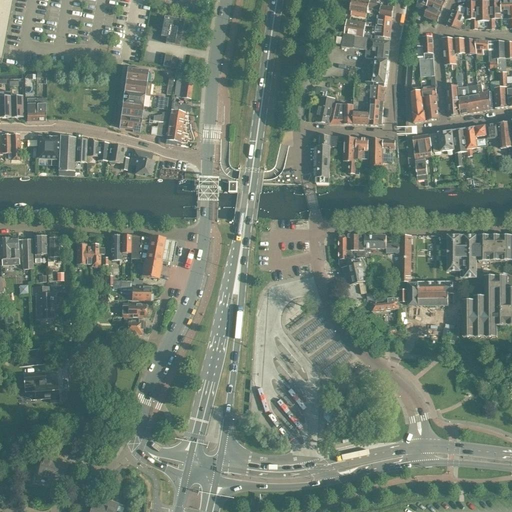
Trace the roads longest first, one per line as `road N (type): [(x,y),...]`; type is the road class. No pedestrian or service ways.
road 1 (primary): [(242,235),(276,0)]
road 2 (primary): [(217,461),(235,369),(242,235)]
road 3 (primary): [(242,235),(189,456)]
road 4 (tertiary): [(135,441),(203,234)]
road 5 (tertiary): [(207,156),(69,128),(0,127)]
road 6 (tertiary): [(214,478),(307,484),(421,460)]
road 7 (tertiary): [(413,445),(311,465),(217,461)]
road 8 (residential): [(511,228),(314,231)]
road 9 (unclassified): [(207,156),(227,0)]
road 10 (residential): [(511,367),(360,350)]
road 11 (residential): [(63,227),(203,234)]
road 12 (residential): [(299,131),(306,66),(327,0)]
road 13 (residential): [(388,131),(400,0)]
road 14 (unclassified): [(360,350),(329,305),(314,231)]
